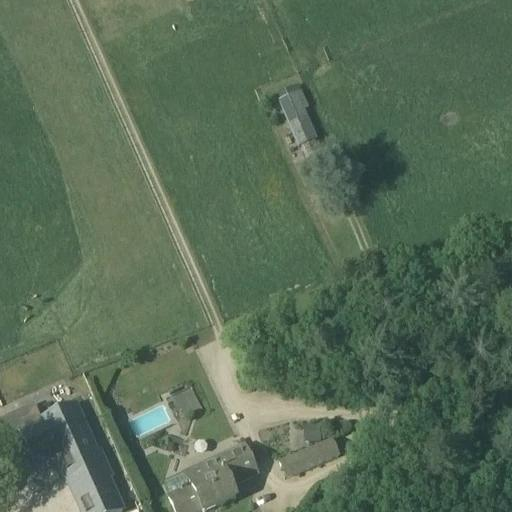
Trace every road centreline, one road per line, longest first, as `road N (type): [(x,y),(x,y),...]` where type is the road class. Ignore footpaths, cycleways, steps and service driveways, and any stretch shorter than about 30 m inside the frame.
road 1 (unknown): [(247,331),(511,227)]
road 2 (track): [(511,371),(429,404),(262,415)]
